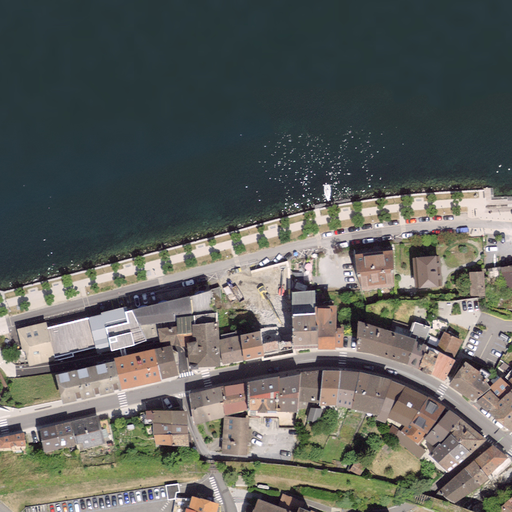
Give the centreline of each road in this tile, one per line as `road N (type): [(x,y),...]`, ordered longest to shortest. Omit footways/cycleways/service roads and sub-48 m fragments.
road 1 (residential): [(479,223),(300,244),(0,323)]
road 2 (primary): [(501,435),(426,382),(360,360),(317,357),(187,383)]
road 3 (residential): [(187,383),(182,351),(173,344),(20,372),(0,359)]
road 4 (primary): [(182,384),(0,427)]
road 5 (residential): [(501,435),(434,492),(386,511)]
